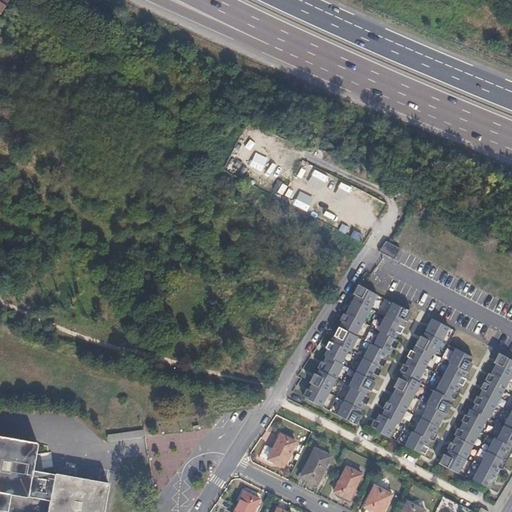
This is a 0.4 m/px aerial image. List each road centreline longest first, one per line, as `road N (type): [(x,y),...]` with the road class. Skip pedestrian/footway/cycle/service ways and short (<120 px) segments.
road 1 (residential): [(231,461),(370,248)]
road 2 (motorway): [(511,95),(287,0)]
road 3 (motorway): [(306,54),(511,141)]
road 4 (motorway): [(151,0),(230,40),(306,54)]
road 5 (track): [(305,154),(399,199),(370,248)]
